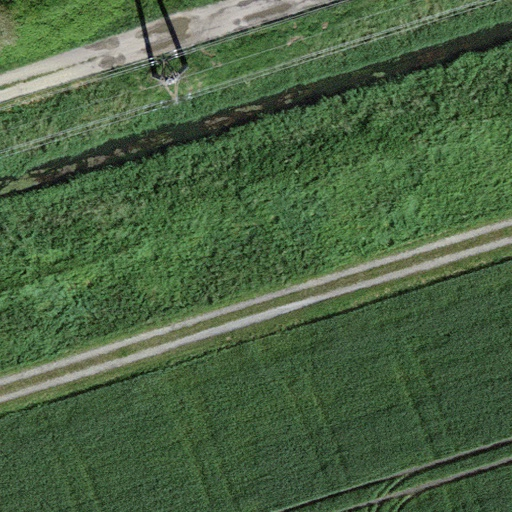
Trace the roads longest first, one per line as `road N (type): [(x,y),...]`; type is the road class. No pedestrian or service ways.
road 1 (track): [(0,401),(511,240)]
road 2 (track): [(266,0),(0,84)]
